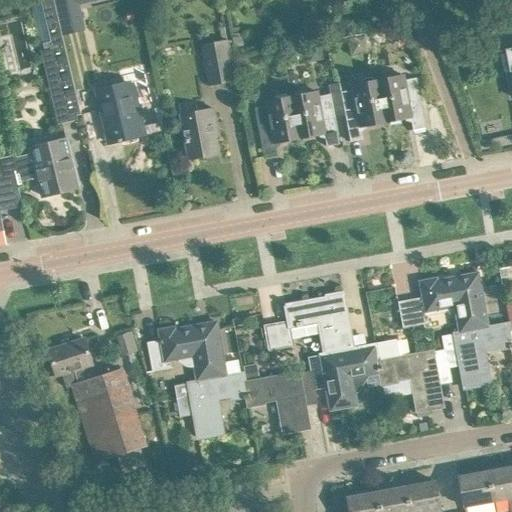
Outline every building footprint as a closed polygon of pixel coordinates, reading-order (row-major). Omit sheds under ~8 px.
[(54,0),(41,0),(51,42),(43,44),(45,50),(41,51),(58,124),(78,120),(77,115),(81,114),(62,34),(59,20),(54,0)] [(78,0),(54,0),(59,20),(62,34),(85,29),(79,4),(78,0)] [(511,30),(495,34),(503,73),(509,72),(511,89),(511,30)] [(228,38),(201,43),(209,84),(235,80),(235,78),(238,77),(231,39),(228,40),(228,38)] [(384,79),(377,80),(384,117),(385,122),(410,117),(413,130),(426,127),(416,77),(405,80),(404,75),(384,79)] [(340,83),(334,84),(339,111),(344,110),(351,142),(363,139),(361,126),(385,122),(384,117),(377,80),(353,85),(354,90),(341,92),(340,83)] [(131,81),(96,90),(104,124),(109,143),(118,141),(118,142),(122,141),(122,140),(148,134),(148,133),(144,134),(139,114),(131,81)] [(318,91),(291,96),(294,113),(299,138),(324,133),(327,146),(340,144),(334,112),(339,111),(334,84),(329,85),(331,94),(330,94),(319,96),(318,91)] [(268,107),(255,110),(261,138),(264,158),(277,156),(275,143),(299,138),(294,113),(291,96),(267,101),(268,107)] [(213,108),(180,114),(185,139),(189,159),(218,153),(213,123),(216,122),(215,114),(213,108)] [(16,154),(1,158),(10,207),(22,205),(18,187),(23,186),(22,181),(38,176),(43,196),(78,187),(66,139),(30,148),(32,153),(17,157),(16,154)] [(0,156),(0,209),(10,207),(1,158),(0,156)] [(398,302),(402,321),(403,328),(429,323),(426,305),(453,300),(460,333),(488,328),(488,327),(480,285),(477,285),(476,278),(479,278),(478,273),(436,281),(436,279),(420,282),(423,297),(398,302)] [(268,351),(295,346),(293,336),(319,331),(323,354),(325,353),(353,348),(344,295),(285,306),(288,321),(264,325),(268,351)] [(161,340),(147,342),(152,371),(172,367),(170,358),(176,357),(177,360),(185,365),(190,367),(193,366),(195,381),(198,381),(226,375),(217,322),(159,330),(161,340)] [(511,334),(509,323),(488,327),(488,328),(460,333),(442,336),(445,350),(448,368),(460,365),(465,388),(490,383),(484,350),(498,347),(498,349),(509,347),(510,349),(511,348),(511,340),(511,334)] [(131,330),(117,335),(123,354),(137,349),(131,330)] [(85,339),(48,350),(56,375),(62,373),(67,388),(73,386),(96,461),(146,445),(122,369),(95,378),(91,364),(92,364),(85,339)] [(376,344),(382,385),(398,382),(397,380),(411,377),(417,411),(443,406),(439,384),(452,382),(448,368),(445,350),(401,358),(397,341),(376,344)] [(379,370),(374,344),(353,348),(354,349),(325,354),(325,353),(323,354),(308,356),(311,371),(314,382),(315,389),(327,387),(331,409),(356,405),(350,371),(364,368),(364,371),(375,369),(375,371),(379,370)] [(311,371),(245,383),(248,398),(247,398),(248,406),(264,403),(264,401),(277,399),(284,432),(309,428),(305,405),(318,403),(315,389),(314,382),(311,371)] [(245,383),(243,372),(226,375),(226,376),(198,381),(195,381),(174,385),(180,417),(194,414),(198,438),(224,433),(218,399),(231,397),(232,399),(242,397),(243,399),(247,398),(248,398),(245,383)] [(511,466),(488,471),(494,501),(509,498),(511,511),(511,466)] [(494,501),(488,471),(459,476),(465,506),(494,501)] [(440,511),(435,481),(406,486),(410,511),(440,511)] [(410,511),(406,486),(377,492),(380,511),(410,511)] [(380,511),(377,492),(347,497),(350,511),(380,511)]
